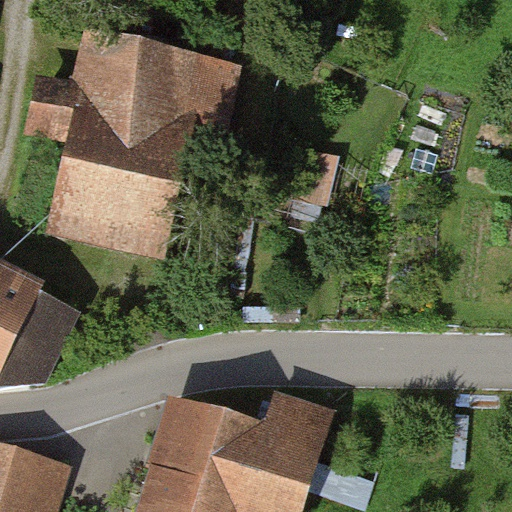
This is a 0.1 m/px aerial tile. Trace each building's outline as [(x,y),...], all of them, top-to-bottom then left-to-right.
[(174,59),(80,43),(72,93),(35,87),(29,123),(65,129),(46,247),(164,266),(183,149),(160,145),(174,59)] [(345,166),(302,157),(293,202),(336,211),(345,166)] [(0,365),(34,289),(0,274),(0,365)] [(59,373),(85,322),(55,307),(29,358),(59,373)] [(262,434),(162,406),(132,511),(306,511),(333,417),(271,400),(262,434)] [(38,511),(51,467),(0,452),(0,511),(38,511)]
